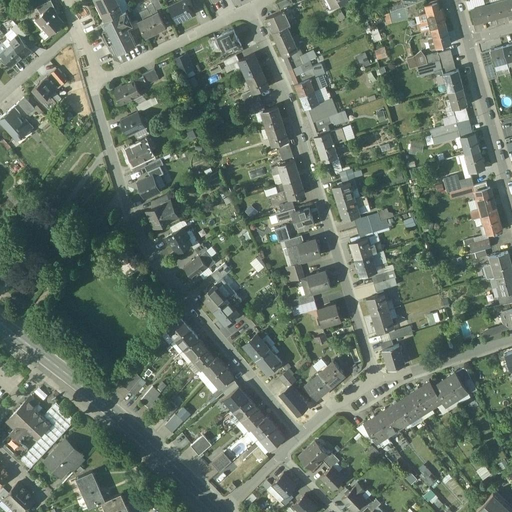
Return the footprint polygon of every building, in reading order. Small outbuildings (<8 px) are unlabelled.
[(95,0),(105,21),(123,12),(116,0),(95,0)] [(162,7),(158,0),(149,0),(151,4),(155,10),(156,9),(156,10),(162,7)] [(189,0),(179,0),(168,5),(176,23),(182,20),(183,23),(188,20),(186,18),(192,15),(190,9),(193,8),(189,0)] [(291,0),(283,0),(277,3),(279,10),(293,3),(291,0)] [(423,0),(421,0),(405,7),(408,18),(427,13),(425,6),(425,5),(423,0)] [(439,0),(432,2),(432,3),(425,5),(425,6),(427,13),(429,22),(421,24),(423,32),(431,30),(446,25),(439,0)] [(468,0),(470,8),(478,6),(491,3),(490,0),(468,0)] [(503,0),(500,0),(491,3),(495,17),(507,14),(503,0)] [(511,0),(503,0),(507,14),(511,12),(511,0)] [(40,5),(37,7),(41,15),(50,7),(52,6),(50,1),(40,5)] [(491,3),(478,6),(482,21),(495,17),(491,3)] [(151,4),(146,7),(147,9),(134,15),(137,20),(138,22),(157,12),(156,10),(156,9),(155,10),(151,4)] [(52,6),(50,7),(41,15),(38,18),(46,27),(45,28),(45,29),(50,34),(51,35),(64,24),(55,13),(56,12),(53,6),(52,6)] [(478,6),(470,8),(474,23),(482,21),(478,6)] [(131,8),(126,11),(131,22),(137,20),(134,15),(131,8)] [(284,10),(266,19),(272,32),(287,26),(291,25),(284,10)] [(105,21),(102,22),(117,54),(135,45),(129,32),(127,27),(132,25),(131,22),(126,11),(123,12),(105,21)] [(157,12),(138,22),(140,26),(145,37),(165,28),(157,12)] [(132,25),(127,27),(129,32),(140,26),(138,22),(132,25)] [(26,34),(17,24),(12,29),(17,35),(18,35),(20,37),(21,39),(26,34)] [(451,43),(446,25),(431,30),(433,37),(436,47),(451,43)] [(287,26),(272,32),(278,44),(292,38),(287,26)] [(50,34),(45,29),(40,33),(45,39),(50,34)] [(242,45),(234,29),(218,37),(224,50),(234,45),(235,48),(242,45)] [(17,35),(11,41),(12,43),(20,37),(18,35),(17,35)] [(21,39),(20,37),(12,43),(23,55),(25,58),(32,51),(21,39)] [(292,38),(278,44),(283,56),(291,52),(297,49),(292,38)] [(11,41),(9,39),(4,43),(8,47),(12,43),(11,41)] [(23,55),(12,43),(8,47),(3,52),(0,54),(3,57),(6,60),(11,66),(23,55)] [(511,43),(503,46),(507,61),(511,59),(511,43)] [(503,46),(490,50),(494,65),(507,61),(503,46)] [(450,49),(438,52),(439,53),(440,60),(452,57),(450,49)] [(490,50),(480,52),(488,79),(498,77),(494,65),(490,50)] [(187,52),(175,57),(182,74),(194,69),(187,52)] [(291,52),(284,55),(289,69),(296,66),(291,52)] [(254,53),(239,60),(246,77),(262,69),(254,53)] [(439,53),(428,56),(430,62),(440,60),(439,53)] [(236,55),(223,61),(226,67),(239,60),(236,55)] [(440,60),(443,73),(446,73),(456,70),(452,57),(440,60)] [(211,73),(222,69),(220,64),(209,68),(211,73)] [(296,66),(289,69),(295,84),(302,81),(296,66)] [(57,68),(52,72),(56,77),(61,72),(57,68)] [(154,68),(143,74),(144,76),(147,84),(159,78),(154,68)] [(262,69),(246,77),(254,93),(256,92),(269,86),(262,69)] [(456,70),(446,73),(448,82),(446,83),(448,91),(463,87),(458,69),(456,70)] [(61,72),(56,77),(62,84),(67,80),(61,72)] [(326,72),(320,74),(324,85),(329,84),(326,72)] [(144,76),(135,81),(140,92),(147,84),(144,76)] [(56,89),(46,77),(44,79),(55,91),(56,89)] [(295,84),(294,84),(299,96),(314,90),(309,78),(302,81),(295,84)] [(55,91),(44,79),(32,90),(43,102),(55,91)] [(135,80),(123,86),(123,85),(114,89),(121,104),(141,94),(140,92),(135,81),(135,80)] [(467,104),(463,87),(448,91),(450,99),(446,100),(448,106),(449,109),(453,108),(465,105),(467,104)] [(314,90),(299,96),(304,108),(312,105),(319,102),(314,90)] [(55,91),(43,102),(49,108),(61,98),(55,91)] [(254,93),(251,94),(250,91),(242,94),(248,105),(260,100),(256,92),(254,93)] [(25,96),(18,102),(27,113),(34,107),(25,96)] [(155,96),(136,105),(138,111),(139,111),(158,102),(155,96)] [(248,105),(242,108),(244,113),(250,111),(251,113),(253,114),(256,113),(262,112),(264,111),(263,106),(260,100),(248,105)] [(317,119),(312,105),(305,108),(310,122),(317,119)] [(465,105),(453,108),(455,116),(457,122),(469,119),(465,105)] [(19,113),(13,106),(0,117),(0,121),(16,141),(29,130),(17,116),(19,113)] [(453,108),(449,109),(448,106),(445,107),(448,117),(455,116),(453,108)] [(264,111),(262,112),(264,120),(267,129),(283,124),(278,107),(264,111)] [(138,111),(120,120),(127,135),(135,132),(134,129),(145,124),(139,111),(138,111)] [(262,112),(256,113),(258,122),(264,120),(262,112)] [(310,122),(309,122),(314,136),(329,131),(327,123),(330,122),(328,115),(317,119),(310,122)] [(448,117),(443,119),(445,126),(457,122),(455,116),(448,117)] [(469,119),(457,122),(461,136),(473,133),(469,119)] [(445,126),(431,129),(433,138),(447,134),(448,139),(457,137),(461,136),(457,122),(445,126)] [(283,124),(267,129),(272,146),(289,141),(283,124)] [(341,127),(329,131),(333,144),(345,140),(341,127)] [(329,131),(314,136),(318,149),(333,144),(329,131)] [(461,136),(457,137),(459,147),(463,146),(465,154),(480,150),(475,132),(473,133),(461,136)] [(10,147),(2,138),(0,140),(0,144),(5,150),(10,147)] [(145,140),(126,149),(133,164),(144,159),(152,155),(145,140)] [(290,144),(279,148),(280,153),(292,150),(290,144)] [(333,144),(318,149),(322,162),(323,162),(330,159),(338,157),(333,144)] [(292,150),(280,153),(283,161),(294,157),(292,150)] [(480,150),(465,154),(470,171),(485,167),(480,150)] [(144,159),(133,164),(135,170),(147,164),(144,159)] [(148,172),(148,171),(160,166),(163,165),(161,159),(145,166),(148,172)] [(330,159),(323,162),(328,176),(335,174),(330,159)] [(295,160),(278,165),(281,174),(283,182),(300,177),(295,160)] [(278,165),(271,167),(274,176),(281,174),(278,165)] [(160,166),(148,171),(151,176),(154,175),(155,177),(161,175),(163,174),(160,166)] [(353,168),(340,172),(344,184),(349,182),(350,182),(354,181),(354,178),(363,175),(361,169),(354,172),(353,168)] [(155,177),(154,175),(151,176),(137,182),(144,197),(161,190),(155,177)] [(161,175),(155,177),(160,188),(166,185),(161,175)] [(300,177),(283,182),(289,200),(305,195),(300,177)] [(472,178),(458,182),(460,189),(474,185),(472,178)] [(344,184),(333,187),(335,192),(336,192),(339,203),(354,198),(350,182),(349,182),(344,184)] [(486,182),(474,185),(476,191),(488,187),(486,182)] [(265,189),(267,195),(279,191),(277,185),(265,189)] [(474,185),(460,189),(462,196),(475,192),(475,191),(476,191),(474,185)] [(476,191),(475,191),(475,192),(477,198),(492,195),(490,187),(488,187),(476,191)] [(16,192),(8,200),(14,206),(22,198),(16,192)] [(166,194),(155,200),(158,206),(165,203),(169,201),(166,194)] [(492,195),(477,198),(482,216),(497,212),(492,195)] [(354,198),(339,203),(343,215),(342,215),(343,220),(360,215),(354,198)] [(292,201),(279,205),(281,212),(294,208),(292,201)] [(158,206),(147,211),(155,229),(176,219),(172,210),(169,211),(165,203),(158,206)] [(245,209),(251,216),(257,211),(251,204),(245,209)] [(294,208),(281,212),(283,220),(293,217),(292,214),(296,212),(294,208)] [(315,225),(309,208),(296,212),(292,214),(293,217),(296,227),(307,224),(308,227),(315,225)] [(497,212),(482,216),(484,224),(487,224),(489,233),(501,230),(497,212)] [(379,213),(356,220),(358,227),(377,222),(381,220),(379,213)] [(377,222),(358,227),(360,235),(380,230),(378,225),(377,222)] [(487,224),(484,224),(480,225),(483,235),(489,233),(487,224)] [(286,225),(276,228),(280,242),(285,240),(290,238),(286,225)] [(182,227),(173,232),(174,234),(167,238),(170,243),(171,242),(177,253),(192,244),(182,227)] [(290,238),(285,240),(287,247),(298,244),(304,242),(302,235),(290,238)] [(304,242),(298,244),(303,260),(304,260),(321,254),(316,238),(304,242)] [(367,238),(350,243),(352,248),(353,247),(356,258),(371,253),(367,238)] [(489,238),(470,244),(472,252),(491,247),(489,238)] [(203,243),(195,249),(199,255),(200,255),(208,250),(203,243)] [(298,244),(287,247),(292,265),(300,262),(300,263),(304,262),(304,260),(303,260),(298,244)] [(511,267),(507,251),(489,256),(491,263),(495,276),(511,271),(511,267)] [(371,253),(356,258),(360,270),(359,271),(361,276),(377,271),(371,253)] [(199,255),(184,267),(194,279),(200,273),(198,271),(207,263),(200,255),(199,255)] [(259,271),(265,265),(256,256),(250,262),(259,271)] [(452,258),(454,264),(464,262),(463,256),(452,258)] [(292,265),(290,266),(291,271),(302,268),(300,263),(300,262),(292,265)] [(491,263),(483,265),(487,278),(490,277),(495,276),(491,263)] [(222,265),(212,273),(216,279),(226,271),(222,265)] [(291,271),(288,273),(291,283),(303,280),(302,277),(304,276),(302,268),(291,271)] [(388,271),(372,276),(375,283),(395,277),(396,277),(394,269),(388,271)] [(326,270),(307,275),(312,292),(331,286),(326,270)] [(511,271),(495,276),(497,284),(500,294),(506,292),(511,290),(511,271)] [(304,276),(302,277),(303,280),(307,293),(312,292),(307,275),(304,276)] [(395,277),(375,283),(377,291),(397,285),(395,277)] [(228,297),(216,283),(202,295),(214,309),(228,297)] [(307,293),(299,296),(301,304),(315,300),(312,292),(307,293)] [(506,292),(500,294),(501,296),(498,297),(500,305),(509,303),(509,302),(511,301),(511,296),(511,295),(507,296),(506,292)] [(384,293),(367,298),(369,304),(370,303),(373,314),(389,310),(384,293)] [(228,297),(214,309),(227,323),(240,312),(228,297)] [(301,304),(291,307),(294,315),(317,308),(315,300),(301,304)] [(336,303),(318,309),(323,325),(341,319),(336,303)] [(511,326),(511,307),(510,308),(500,310),(505,328),(511,326)] [(253,310),(244,317),(248,322),(257,315),(253,310)] [(389,310),(373,314),(377,326),(376,326),(378,332),(394,327),(389,310)] [(427,313),(429,324),(441,321),(439,310),(427,313)] [(173,311),(163,324),(168,329),(180,319),(173,311)] [(257,315),(248,322),(253,327),(264,318),(260,312),(257,315)] [(180,319),(168,329),(176,339),(190,327),(182,317),(180,319)] [(410,325),(402,328),(405,335),(412,333),(410,325)] [(190,327),(176,339),(184,349),(198,337),(190,327)] [(402,328),(389,332),(391,339),(405,335),(402,328)] [(270,348),(258,333),(244,345),(256,359),(270,348)] [(325,334),(314,337),(316,344),(327,340),(325,334)] [(198,337),(184,349),(193,359),(207,347),(198,337)] [(391,339),(380,343),(382,349),(393,346),(391,339)] [(393,346),(382,349),(389,369),(404,364),(398,344),(393,346)] [(207,347),(193,359),(201,369),(203,368),(215,357),(207,347)] [(270,348),(256,359),(268,373),(282,362),(270,348)] [(215,357),(203,368),(211,378),(226,366),(217,356),(215,357)] [(345,374),(333,360),(320,372),(331,386),(345,374)] [(226,366),(211,378),(220,388),(233,377),(234,376),(226,366)] [(464,366),(459,369),(464,379),(465,380),(470,377),(464,366)] [(136,395),(147,380),(131,367),(119,382),(136,395)] [(289,368),(279,377),(284,382),(292,375),(294,374),(289,368)] [(464,379),(459,369),(455,372),(461,381),(464,379)] [(455,372),(455,371),(444,378),(454,395),(456,397),(462,393),(461,390),(465,388),(461,381),(455,372)] [(331,386),(320,372),(305,385),(316,398),(331,386)] [(292,375),(284,382),(288,387),(290,385),(296,380),(292,375)] [(233,377),(220,388),(224,392),(236,382),(233,377)] [(440,381),(433,385),(440,397),(445,404),(451,400),(450,397),(454,395),(444,378),(440,381)] [(431,383),(430,380),(419,387),(429,404),(431,407),(438,402),(436,399),(440,397),(433,385),(431,383)] [(236,382),(224,392),(227,396),(240,386),(236,382)] [(152,408),(163,393),(152,384),(141,399),(152,408)] [(307,406),(290,385),(281,393),(298,414),(307,406)] [(227,396),(224,399),(233,409),(249,396),(240,386),(227,396)] [(429,404),(419,387),(408,394),(417,408),(418,411),(420,413),(427,409),(425,406),(429,404)] [(417,408),(408,394),(397,401),(407,418),(409,420),(416,416),(414,413),(418,411),(417,408)] [(249,396),(233,409),(238,415),(240,413),(244,418),(257,406),(249,396)] [(27,399),(9,419),(9,421),(15,427),(34,408),(36,405),(29,399),(27,399)] [(160,415),(165,420),(178,405),(173,400),(160,415)] [(75,419),(56,401),(44,414),(54,423),(54,422),(63,431),(75,419)] [(407,418),(397,401),(386,408),(396,425),(398,427),(405,423),(403,420),(407,418)] [(183,404),(165,424),(174,432),(192,413),(183,404)] [(244,418),(242,419),(250,429),(252,428),(266,416),(257,406),(244,418)] [(50,423),(34,408),(15,427),(10,432),(19,440),(28,431),(27,431),(27,429),(29,427),(33,431),(38,435),(50,423)] [(396,425),(386,408),(375,415),(385,432),(387,435),(394,430),(392,427),(396,425)] [(238,415),(233,409),(230,413),(232,415),(230,416),(231,418),(236,424),(242,419),(244,418),(240,413),(238,415)] [(266,416),(252,428),(260,438),(275,425),(267,415),(266,416)] [(385,432),(375,415),(363,422),(376,442),(383,437),(381,434),(385,432)] [(54,423),(21,458),(30,467),(64,431),(63,431),(54,422),(54,423)] [(275,425),(260,438),(270,450),(285,437),(275,425)] [(19,440),(10,432),(2,441),(20,457),(28,449),(19,440)] [(212,444),(204,434),(191,445),(199,455),(212,444)] [(82,453),(66,438),(45,461),(61,476),(69,467),(80,455),(82,453)] [(326,450),(315,440),(299,455),(311,468),(321,459),(330,450),(328,448),(326,450)] [(224,450),(211,461),(220,471),(233,460),(224,450)] [(330,450),(321,459),(325,463),(334,455),(330,450)] [(80,455),(69,467),(73,471),(85,459),(80,455)] [(334,455),(325,463),(329,467),(331,465),(332,466),(339,460),(334,455)] [(477,470),(483,478),(490,473),(484,464),(477,470)] [(1,465),(0,466),(0,484),(9,474),(1,465)] [(332,466),(331,465),(329,467),(320,476),(333,489),(344,479),(332,466)] [(429,467),(421,473),(429,485),(438,478),(429,467)] [(100,487),(92,470),(76,478),(83,495),(100,487)] [(296,485),(283,473),(272,484),(284,496),(285,496),(289,492),(296,485)] [(8,492),(2,499),(11,507),(27,490),(23,486),(22,487),(18,482),(8,492)] [(233,483),(227,488),(231,492),(236,486),(233,483)] [(358,483),(354,487),(353,486),(341,498),(353,511),(354,510),(366,499),(365,498),(360,493),(364,489),(358,483)] [(100,487),(83,495),(89,507),(103,500),(105,500),(100,487)] [(4,488),(0,492),(0,501),(2,499),(8,492),(4,488)] [(27,490),(11,507),(15,511),(22,511),(35,499),(31,495),(32,494),(27,490)] [(289,492),(285,496),(284,496),(280,499),(285,504),(293,496),(289,492)] [(511,511),(511,510),(493,492),(476,510),(478,511),(511,511)] [(105,500),(103,500),(108,511),(109,511),(126,505),(121,493),(105,500)] [(309,511),(315,506),(304,494),(294,504),(295,506),(301,511),(309,511)] [(365,498),(366,499),(354,510),(355,511),(361,511),(367,506),(372,501),(367,496),(365,498)] [(372,501),(367,506),(371,511),(374,508),(374,509),(380,503),(375,498),(372,501)]
